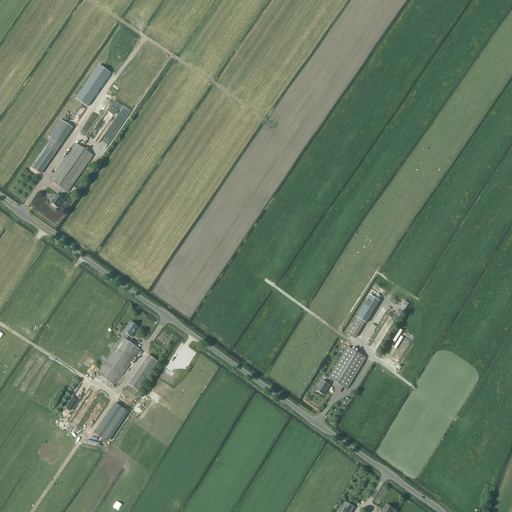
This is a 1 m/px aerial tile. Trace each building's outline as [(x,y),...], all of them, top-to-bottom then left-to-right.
[(88,81),(76,99),(87,107),(110,74),(98,66),(88,81)] [(41,174),(73,128),(60,120),(48,137),(50,138),(30,167),(41,174)] [(75,144),(50,180),(67,193),(93,156),(75,144)] [(56,195),(50,203),(57,208),(63,199),(56,195)] [(357,318),(348,333),(356,338),(365,322),(366,323),(379,302),(370,296),(360,313),(357,318)] [(124,333),(121,338),(96,374),(114,387),(139,350),(125,341),(129,336),(131,337),(137,327),(130,322),(123,332),(124,333)] [(318,387),(316,391),(323,396),(327,389),(328,389),(330,385),(332,381),(347,389),(366,358),(348,347),(329,378),(330,379),(327,384),(322,381),(318,387)] [(148,356),(128,385),(138,392),(158,362),(148,356)] [(115,404),(95,433),(107,441),(126,412),(115,404)] [(344,501),(337,511),(351,511),(354,507),(344,501)]
